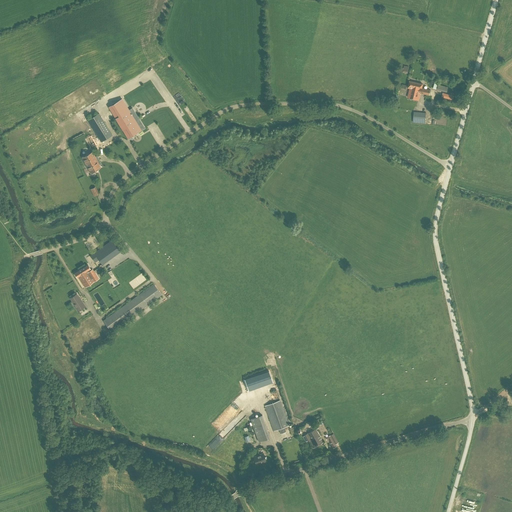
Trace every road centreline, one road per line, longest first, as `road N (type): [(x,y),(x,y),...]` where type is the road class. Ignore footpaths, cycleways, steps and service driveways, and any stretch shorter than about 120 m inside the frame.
road 1 (unclassified): [(29,255),(95,235),(122,180),(240,105),(349,108),(450,164)]
road 2 (unclassified): [(211,511),(259,482),(472,417)]
road 3 (unclassified): [(472,417),(434,226),(450,164)]
road 4 (unclassified): [(450,164),(495,0)]
